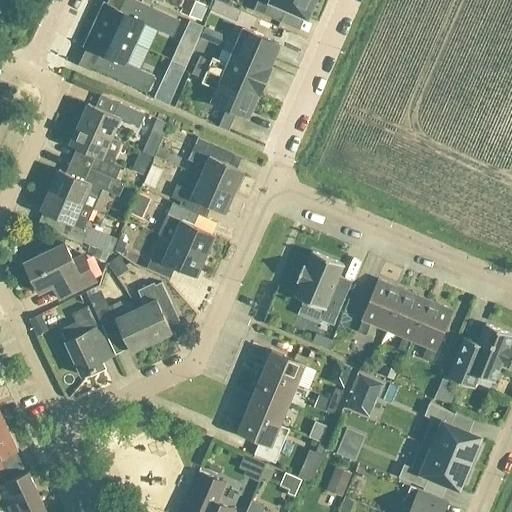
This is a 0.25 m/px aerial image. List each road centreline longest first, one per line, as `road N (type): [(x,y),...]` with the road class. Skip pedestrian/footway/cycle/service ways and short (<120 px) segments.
road 1 (unclassified): [(66,426),(193,367),(274,185)]
road 2 (unclassified): [(274,185),(511,283)]
road 3 (residential): [(274,185),(348,0)]
road 4 (unclassified): [(0,217),(58,86),(25,71)]
road 5 (unclassified): [(66,426),(0,282)]
